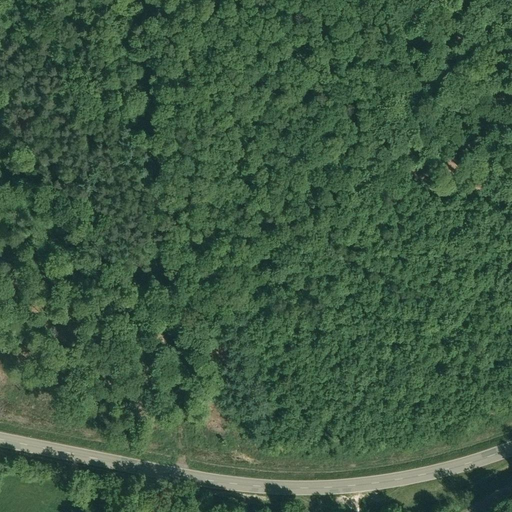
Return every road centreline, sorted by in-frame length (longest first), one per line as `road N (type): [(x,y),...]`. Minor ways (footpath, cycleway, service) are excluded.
road 1 (unclassified): [(0,432),(262,479),(401,472),(511,441)]
road 2 (track): [(182,467),(141,0)]
